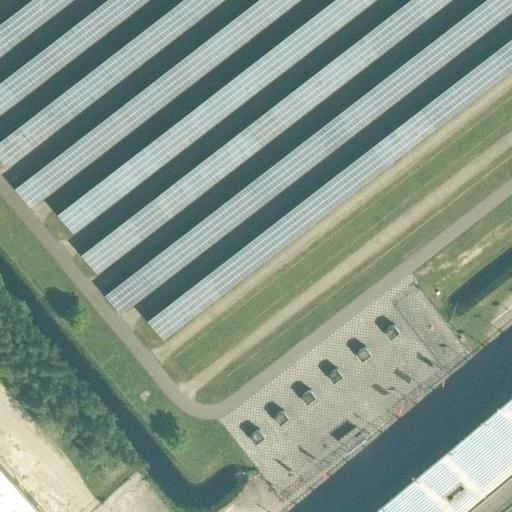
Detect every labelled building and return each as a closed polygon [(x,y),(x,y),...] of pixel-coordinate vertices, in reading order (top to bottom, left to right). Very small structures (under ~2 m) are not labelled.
[(0,58),(74,0),(29,0),(0,23),(0,58)] [(0,116),(149,0),(104,0),(0,81),(0,116)] [(226,0),(180,0),(0,140),(0,158),(8,169),(226,0)] [(302,0),(256,0),(14,188),(31,210),(302,0)] [(377,0),(332,0),(57,214),(74,236),(377,0)] [(453,0),(408,0),(81,254),(98,276),(453,0)] [(511,14),(511,0),(485,0),(105,295),(122,317),(511,14)] [(511,71),(511,35),(147,319),(164,341),(511,71)] [(493,511),(511,497),(511,430),(466,468),(411,511),(493,511)] [(45,511),(0,459),(0,511),(45,511)] [(55,511),(68,511),(71,510),(57,490),(46,498),(55,511)]
